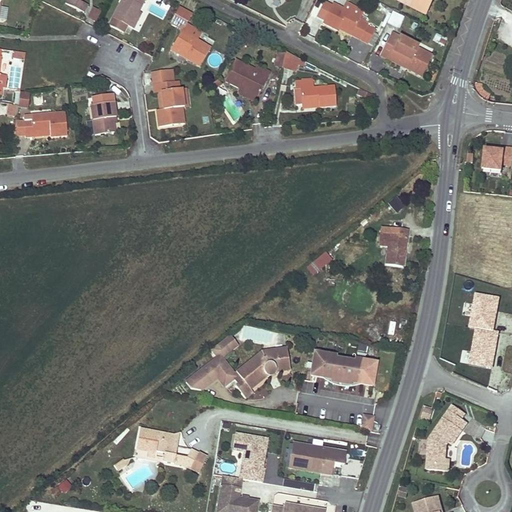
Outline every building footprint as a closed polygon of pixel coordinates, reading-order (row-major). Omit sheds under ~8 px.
[(67,0),(65,5),(84,14),(87,6),(80,2),(80,0),(67,0)] [(126,28),(130,29),(138,14),(144,0),(122,0),(108,27),(123,35),(126,28)] [(396,0),(422,13),(429,0),(396,0)] [(358,20),(362,12),(345,3),(341,9),(331,4),(329,8),(322,22),(321,24),(336,32),(338,27),(351,33),(350,36),(359,40),(367,44),(374,29),(366,25),(357,21),(358,20)] [(329,8),(322,5),(315,19),(322,22),(329,8)] [(100,12),(92,8),(87,18),(96,22),(100,12)] [(189,16),(177,9),(169,25),(171,26),(180,31),(181,31),(172,47),(187,56),(185,59),(199,66),(209,49),(195,41),(200,33),(184,25),(189,16)] [(399,29),(404,17),(392,12),(387,24),(399,29)] [(138,14),(130,29),(132,31),(140,15),(138,14)] [(381,57),(388,61),(390,57),(407,66),(405,69),(420,77),(431,57),(415,49),(416,46),(392,34),(381,57)] [(172,47),(170,50),(185,59),(187,56),(172,47)] [(355,51),(352,58),(363,62),(366,56),(355,51)] [(275,66),(282,68),(285,54),(278,52),(275,66)] [(282,68),(281,68),(294,71),(297,58),(285,53),(285,54),(282,68)] [(390,57),(388,61),(405,69),(407,66),(390,57)] [(235,60),(234,62),(248,69),(249,67),(235,60)] [(248,69),(234,62),(225,81),(239,89),(239,90),(257,99),(270,73),(257,66),(254,72),(248,69)] [(109,81),(101,77),(98,82),(106,87),(109,81)] [(222,85),(218,80),(212,84),(211,87),(209,90),(214,92),(215,90),(222,85)] [(295,82),(296,91),(300,90),(302,105),(302,108),(319,107),(319,109),(336,107),(334,87),(314,89),(313,81),(295,82)] [(154,94),(157,94),(161,93),(164,110),(159,111),(157,111),(159,128),(184,124),(181,109),(184,109),(181,90),(179,90),(177,82),(153,86),(154,94)] [(482,84),(474,83),(474,85),(475,89),(476,94),(480,99),(482,101),(484,102),(487,102),(490,94),(487,92),(485,91),(483,89),(482,87),(482,85),(482,84)] [(365,98),(367,93),(359,89),(356,94),(365,98)] [(257,99),(239,90),(237,93),(255,102),(257,99)] [(18,106),(17,108),(30,107),(28,93),(20,94),(18,106)] [(112,103),(89,107),(94,136),(114,133),(111,118),(114,118),(112,103)] [(7,105),(6,116),(15,117),(16,106),(7,105)] [(32,121),(24,122),(25,137),(33,136),(33,133),(49,131),(50,138),(67,137),(64,113),(31,116),(32,121)] [(25,137),(24,122),(16,123),(13,138),(25,137)] [(484,149),(482,169),(500,172),(501,165),(511,167),(511,157),(511,149),(503,148),(502,151),(490,150),(484,149)] [(406,205),(397,195),(387,204),(397,214),(406,205)] [(388,248),(385,265),(403,268),(408,233),(394,230),(393,238),(388,237),(386,247),(388,248)] [(381,236),(380,247),(386,248),(386,247),(388,237),(381,236)] [(326,252),(312,264),(318,272),(332,260),(326,252)] [(493,330),(498,297),(474,293),(469,327),(475,328),(469,364),(492,367),(497,331),(493,330)] [(237,347),(229,337),(216,347),(220,352),(215,356),(217,359),(219,358),(221,360),(237,347)] [(220,352),(216,347),(211,351),(215,356),(220,352)] [(239,385),(236,388),(245,399),(252,394),(250,391),(268,377),(270,377),(272,376),(273,374),(275,372),(290,370),(287,349),(261,354),(236,374),(239,377),(243,382),(239,385)] [(337,357),(316,354),(313,377),(334,380),(334,382),(355,385),(355,383),(377,386),(380,363),(359,360),(358,367),(336,363),(337,357)] [(217,378),(224,387),(229,383),(230,378),(230,374),(231,370),(226,370),(226,367),(221,360),(219,358),(217,359),(186,384),(191,390),(200,392),(217,378)] [(235,374),(230,374),(230,378),(233,378),(239,385),(243,382),(239,377),(236,374),(235,374)] [(447,411),(460,420),(463,415),(450,406),(447,411)] [(433,410),(424,407),(419,418),(429,422),(433,410)] [(447,411),(428,439),(426,460),(425,470),(442,471),(447,471),(448,462),(443,461),(444,448),(447,444),(451,446),(466,424),(460,420),(447,411)] [(373,417),(363,416),(362,430),(371,431),(373,417)] [(136,451),(148,453),(164,455),(163,461),(163,463),(180,466),(182,458),(175,457),(172,456),(173,448),(175,437),(140,431),(136,451)] [(263,469),(265,457),(263,457),(263,452),(266,453),(268,440),(235,434),(233,451),(244,453),(242,466),(250,468),(249,475),(263,477),(265,469),(263,469)] [(293,445),(289,468),(298,470),(299,461),(307,462),(305,471),(332,476),(334,464),(344,466),(346,454),(293,445)] [(177,448),(175,457),(182,458),(187,459),(183,467),(199,474),(206,459),(198,455),(191,451),(177,448)] [(136,451),(135,459),(163,464),(163,463),(163,461),(147,457),(148,453),(136,451)] [(121,462),(113,468),(117,473),(124,468),(126,468),(128,461),(122,463),(121,462)] [(299,461),(298,470),(305,471),(307,462),(299,461)] [(262,484),(263,477),(249,475),(250,468),(242,466),(240,480),(242,480),(262,484)] [(256,511),(258,502),(239,499),(242,480),(240,480),(223,477),(217,511),(256,511)] [(65,480),(57,488),(64,495),(72,487),(65,480)] [(437,496),(412,502),(415,511),(441,511),(437,496)]
